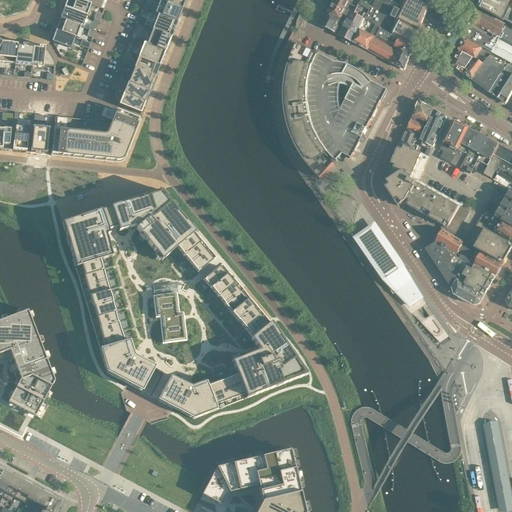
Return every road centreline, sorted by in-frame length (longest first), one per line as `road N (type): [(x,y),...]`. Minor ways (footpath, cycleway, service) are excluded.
road 1 (secondary): [(505,348),(447,310),(368,187),(375,155),(417,72)]
road 2 (residential): [(0,93),(85,100),(122,12),(100,0)]
